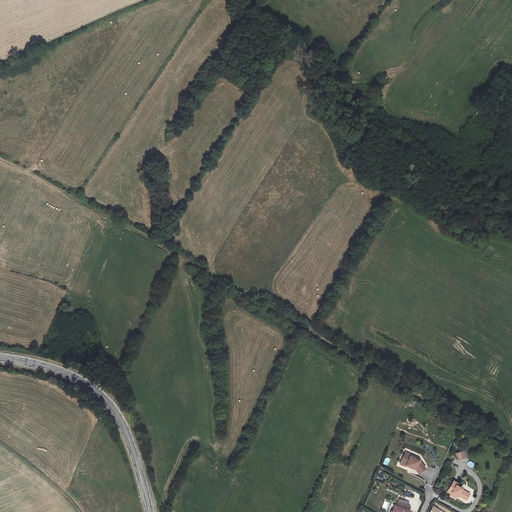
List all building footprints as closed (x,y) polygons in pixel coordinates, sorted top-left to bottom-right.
[(406,450),(402,460),(408,462),(407,465),(416,469),(420,473),(427,467),(421,460),(422,459),(411,455),(412,453),(406,450)] [(465,450),(457,453),(460,459),(467,456),(465,450)] [(448,492),(454,495),(455,493),(469,500),(472,495),(465,491),(466,489),(459,485),(460,483),(455,480),(448,492)] [(390,485),(388,490),(395,493),(397,489),(390,485)] [(468,503),(469,500),(455,493),(454,495),(468,503)] [(411,511),(413,508),(407,506),(407,505),(398,502),(396,507),(390,505),(388,509),(390,511),(411,511)]
